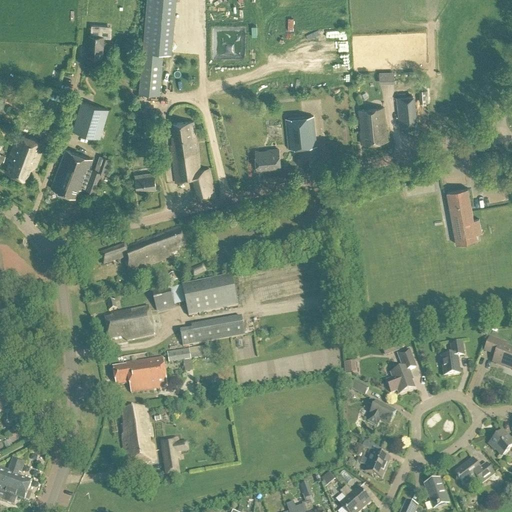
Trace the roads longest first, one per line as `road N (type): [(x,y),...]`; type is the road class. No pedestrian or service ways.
road 1 (tertiary): [(49,250),(499,137)]
road 2 (track): [(225,200),(200,100),(164,97)]
road 3 (tertiary): [(50,511),(74,433),(73,378)]
road 4 (tertiary): [(73,378),(49,250)]
road 5 (residential): [(410,459),(417,413),(435,399),(464,399),(477,416)]
